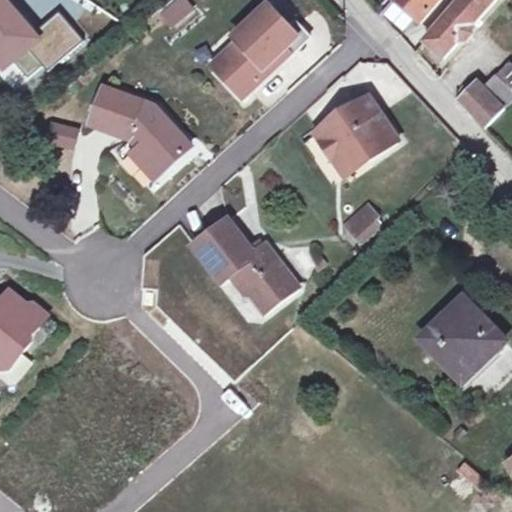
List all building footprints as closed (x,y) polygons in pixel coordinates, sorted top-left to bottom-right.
[(184,0),(180,0),(163,15),(174,27),(193,11),(184,0)] [(395,0),(395,1),(421,24),(442,0),(395,0)] [(459,5),(426,43),(445,60),(498,0),(460,0),(458,4),(459,5)] [(0,4),(0,63),(5,70),(17,61),(32,79),(78,42),(59,18),(30,42),(0,4)] [(238,67),(225,78),(244,99),(290,57),(286,52),(300,38),(291,28),(270,6),(237,38),(241,42),(227,55),(238,67)] [(286,52),(290,57),(311,37),(297,22),(291,28),(300,38),(286,52)] [(238,67),(227,55),(214,66),(225,78),(238,67)] [(484,89),(466,107),(486,130),(511,103),(511,63),(498,77),(510,88),(496,102),(485,90),(484,89)] [(498,77),(485,90),(496,102),(510,88),(498,77)] [(106,90),(93,126),(134,141),(141,148),(165,174),(193,148),(157,107),(106,90)] [(371,99),(305,143),(334,186),(347,177),(339,168),(354,158),(370,162),(400,141),(371,99)] [(74,153),(80,130),(55,123),(48,145),(74,153)] [(165,174),(141,148),(133,155),(157,181),(165,174)] [(339,168),(347,177),(370,162),(354,158),(339,168)] [(364,208),(343,228),(358,245),(374,229),(369,224),(374,219),(364,208)] [(231,220),(196,247),(224,283),(235,274),(267,315),(301,288),(268,246),(266,247),(257,254),(252,248),(231,220)] [(261,241),(252,248),(257,254),(266,247),(261,241)] [(0,368),(9,358),(22,356),(32,343),(32,336),(45,320),(10,292),(0,303),(0,368)] [(495,331),(466,300),(424,341),(465,384),(488,361),(476,349),(495,331)] [(495,331),(476,349),(488,361),(507,343),(495,331)] [(9,358),(0,368),(0,376),(11,385),(16,384),(32,365),(22,356),(9,358)] [(461,463),(454,472),(476,488),(482,480),(461,463)]
